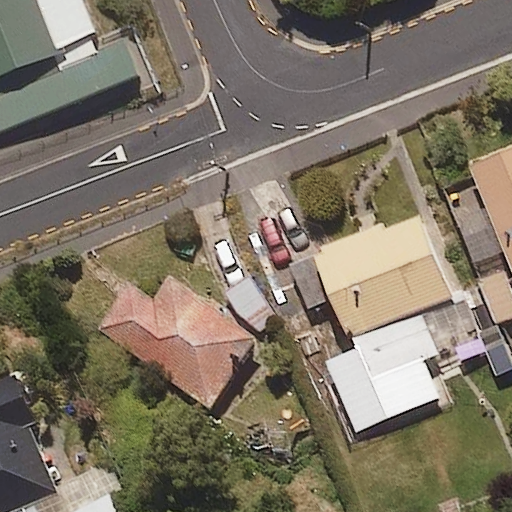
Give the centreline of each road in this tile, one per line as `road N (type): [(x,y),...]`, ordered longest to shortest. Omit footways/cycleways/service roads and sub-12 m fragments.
road 1 (residential): [(250,104),(511,0)]
road 2 (residential): [(0,201),(250,104)]
